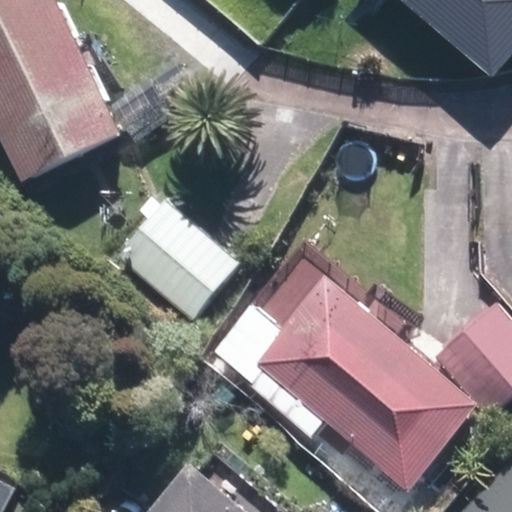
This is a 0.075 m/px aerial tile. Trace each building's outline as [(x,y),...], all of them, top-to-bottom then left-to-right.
[(127,137),(60,0),(0,0),(0,132),(26,185),(127,137)] [(511,0),(378,0),(464,76),(511,21),(511,0)] [(198,322),(242,266),(170,209),(125,264),(198,322)] [(483,407),(334,280),(287,334),(259,310),(219,356),(314,437),(327,422),(409,492),(483,407)] [(511,402),(511,322),(498,307),(442,356),(496,416),(511,402)] [(247,511),(192,465),(151,511),(247,511)] [(511,511),(511,466),(466,511),(511,511)] [(0,511),(10,511),(22,490),(0,479),(0,511)]
